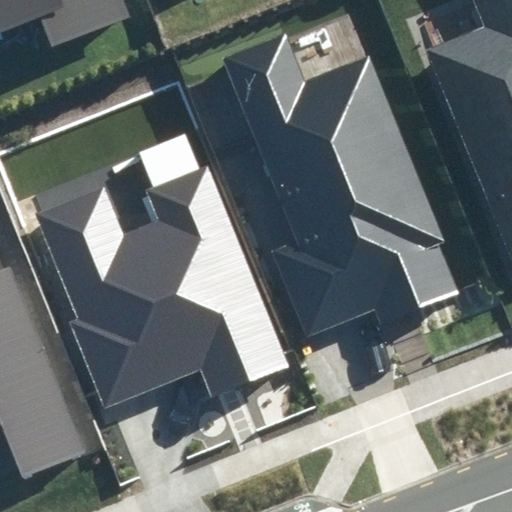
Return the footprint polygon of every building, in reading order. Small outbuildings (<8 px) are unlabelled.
[(131,15),(124,0),(0,0),(0,35),(39,21),(48,46),(131,15)] [(511,0),(478,0),(489,26),(423,52),(511,270),(511,0)] [(297,240),(274,249),(307,332),(367,308),(375,328),(466,292),(368,48),(307,72),(290,30),(223,56),(297,240)] [(99,163),(24,192),(105,402),(199,366),(209,392),(289,361),(212,162),(139,190),(150,218),(124,228),(99,163)] [(0,468),(7,485),(98,448),(22,260),(0,268),(0,468)]
